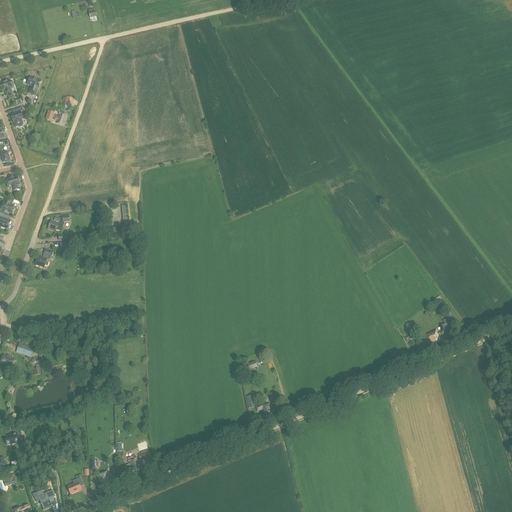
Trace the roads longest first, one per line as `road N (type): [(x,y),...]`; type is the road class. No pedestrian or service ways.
road 1 (track): [(169,474),(511,328)]
road 2 (track): [(37,230),(105,38)]
road 3 (track): [(105,38),(277,0)]
